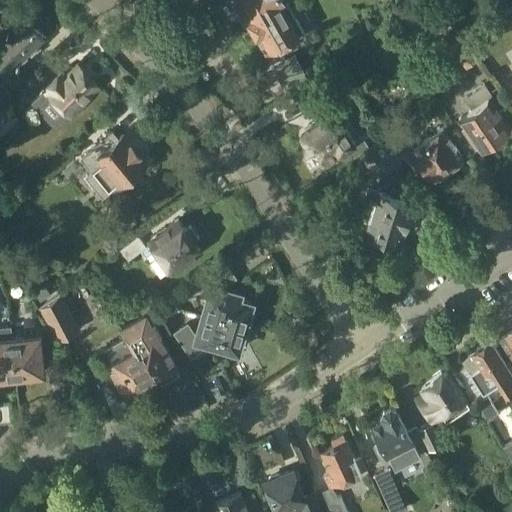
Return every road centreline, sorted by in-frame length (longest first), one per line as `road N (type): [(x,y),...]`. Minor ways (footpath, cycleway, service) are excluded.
road 1 (residential): [(360,349),(237,156),(97,0)]
road 2 (residential): [(8,480),(57,449),(249,418),(360,349)]
road 3 (residential): [(360,349),(511,248)]
